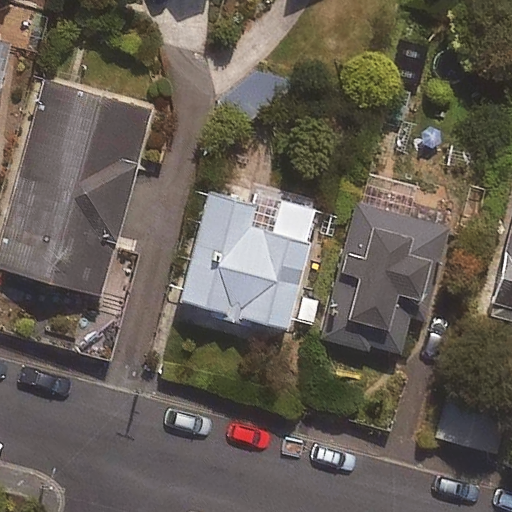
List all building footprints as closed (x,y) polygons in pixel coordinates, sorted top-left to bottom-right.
[(296,79),(255,70),(217,100),(238,125),(296,79)] [(146,109),(41,80),(0,226),(0,268),(94,295),(146,109)] [(275,210),(204,192),(175,303),(278,329),(309,209),(278,201),(275,210)] [(444,222),(364,201),(353,205),(319,336),(394,356),(404,318),(418,322),(444,222)] [(511,206),(484,315),(511,321),(511,206)] [(402,381),(333,361),(318,412),(388,432),(402,381)] [(506,406),(447,389),(433,435),(492,453),(506,406)]
